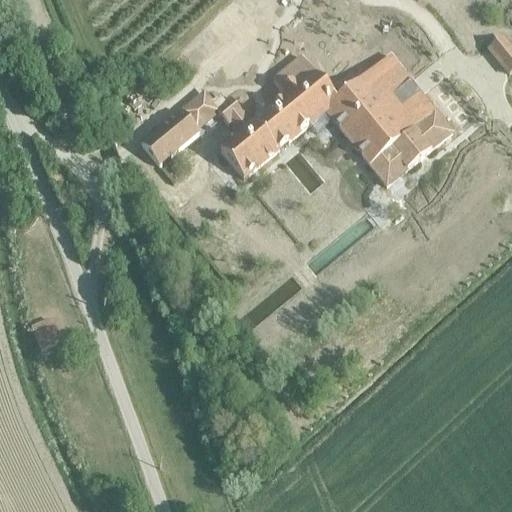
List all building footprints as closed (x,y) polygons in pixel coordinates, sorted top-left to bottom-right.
[(197,133),(218,115),(229,128),(231,127),(240,138),(221,154),(245,183),(326,116),(387,189),(452,135),(391,59),(336,102),(302,62),(274,84),(286,100),(252,128),(231,102),(218,113),(204,96),(142,148),(160,170),(200,137),(197,133)] [(75,82),(50,92),(60,115),(66,112),(75,108),(84,104),(75,82)] [(75,108),(66,112),(70,120),(79,116),(75,108)] [(197,317),(180,324),(188,347),(206,339),(197,317)] [(60,346),(50,321),(31,329),(41,354),(60,346)]
